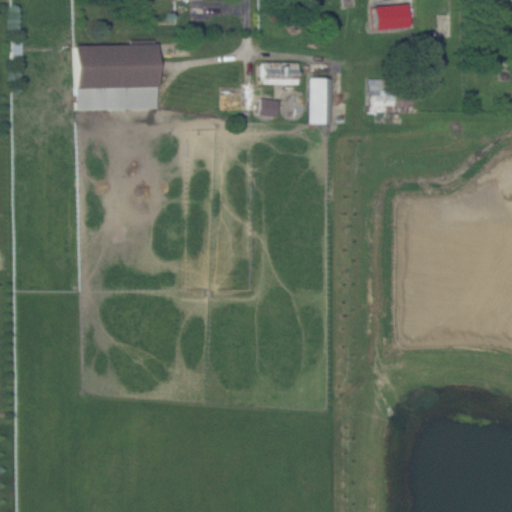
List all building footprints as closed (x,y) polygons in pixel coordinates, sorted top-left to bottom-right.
[(372,27),(406,26),(405,3),(372,4),(372,27)] [(73,43),(73,108),(155,108),(154,42),(73,43)] [(295,84),(296,62),(260,61),(260,83),(295,84)] [(329,77),(307,76),(306,122),(328,123),(329,77)] [(366,111),(409,111),(409,95),(388,95),(388,78),(366,77),(366,111)] [(256,114),(274,116),(275,100),(258,98),(256,114)]
